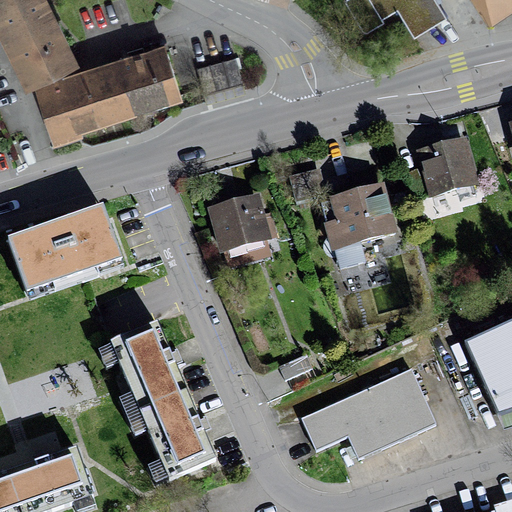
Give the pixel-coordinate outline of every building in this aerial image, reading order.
[(2,0),(30,78),(73,63),(50,0),(2,0)] [(436,0),(349,0),(368,29),(403,7),(421,35),(448,18),(436,0)] [(505,0),(481,0),(488,11),(505,0)] [(73,63),(30,78),(50,135),(180,89),(168,56),(81,86),(73,63)] [(236,58),(198,67),(203,89),(241,81),(236,58)] [(433,192),(471,182),(461,147),(424,157),(433,192)] [(321,171),(291,177),(296,201),(326,195),(321,171)] [(416,171),(403,177),(414,202),(427,196),(416,171)] [(387,223),(379,195),(327,209),(342,264),(368,258),(360,230),(387,223)] [(284,241),(274,201),(214,216),(224,256),(284,241)] [(128,269),(110,213),(9,246),(27,301),(128,269)] [(113,345),(142,411),(186,392),(172,359),(157,326),(113,345)] [(511,423),(511,332),(464,354),(498,429),(511,423)] [(436,427),(416,382),(310,428),(330,473),(436,427)] [(201,425),(186,392),(142,411),(174,484),(218,464),(201,425)] [(45,468),(9,479),(19,511),(49,511),(91,498),(77,457),(45,468)] [(0,511),(19,511),(9,479),(0,482),(0,511)]
